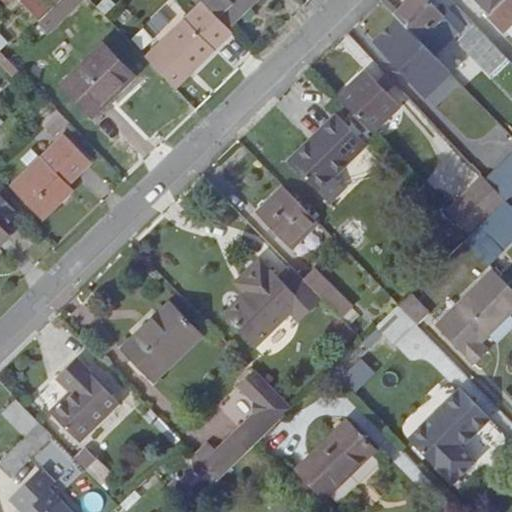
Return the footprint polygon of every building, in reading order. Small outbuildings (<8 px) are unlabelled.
[(0,5),(5,10),(13,2),(11,0),(2,0),(0,2),(0,5)] [(30,0),(45,15),(60,1),(59,0),(30,0)] [(83,0),(100,17),(108,9),(99,0),(83,0)] [(208,0),(152,54),(182,86),(238,30),(233,24),(210,0),(208,0)] [(210,0),(233,24),(256,0),(210,0)] [(403,20),(430,47),(439,56),(461,35),(456,30),(459,28),(432,0),(416,0),(399,16),(402,19),(403,20)] [(509,33),(511,30),(511,0),(484,0),(494,9),(489,14),(509,33)] [(430,95),(455,72),(439,56),(430,47),(403,20),(402,19),(378,42),(430,95)] [(499,79),(511,66),(511,58),(479,24),(462,40),(499,79)] [(96,110),(138,71),(107,40),(67,78),(96,110)] [(401,109),(367,73),(341,98),(374,133),(401,109)] [(18,182),(35,200),(88,149),(71,132),(80,124),(60,103),(44,119),(62,139),(18,182)] [(330,103),(282,151),(305,174),(322,158),(353,127),(330,103)] [(0,128),(9,120),(0,110),(0,128)] [(73,180),(96,159),(88,149),(35,200),(48,214),(77,185),(73,180)] [(311,180),(328,164),(322,158),(305,174),(311,180)] [(511,160),(491,180),(511,201),(511,200),(511,160)] [(452,213),(475,236),(511,201),(491,180),(489,178),(452,213)] [(295,249),(323,222),(285,184),(259,210),(295,249)] [(24,210),(0,185),(0,209),(12,222),(24,210)] [(0,233),(12,222),(0,209),(0,233)] [(0,245),(18,229),(12,222),(0,233),(0,245)] [(327,297),(295,265),(283,277),(264,258),(246,275),(257,286),(250,293),(228,314),(260,347),(295,311),(306,301),(315,309),(327,297)] [(358,307),(319,267),(308,278),(347,317),(358,307)] [(485,341),(511,315),(511,284),(498,270),(440,326),(478,365),(494,350),(485,341)] [(257,286),(246,275),(239,283),(250,293),(257,286)] [(423,325),(435,313),(416,293),(403,305),(421,323),(423,325)] [(157,380),(205,335),(173,301),(125,346),(157,380)] [(304,320),(315,309),(306,301),(295,311),(304,320)] [(421,323),(403,305),(381,325),(399,344),(421,323)] [(348,342),(360,330),(346,317),(335,328),(348,342)] [(80,438),(122,398),(80,355),(61,373),(75,387),(52,409),(80,438)] [(222,478),(259,443),(295,408),(260,372),(243,387),(259,404),(259,414),(221,451),(212,443),(200,454),(215,470),(222,478)] [(440,470),(493,420),(464,389),(412,439),(440,470)] [(14,474),(56,432),(21,395),(7,409),(30,433),(2,460),(14,474)] [(326,495),(378,447),(351,418),(299,467),(326,495)] [(107,464),(88,444),(77,454),(96,474),(107,464)] [(46,464),(16,492),(30,506),(54,484),(60,478),(46,464)] [(211,489),(222,478),(215,470),(204,481),(211,489)] [(79,511),(54,484),(30,506),(24,511),(79,511)]
